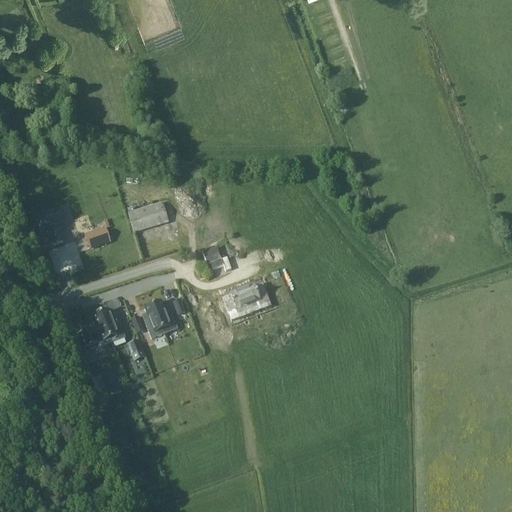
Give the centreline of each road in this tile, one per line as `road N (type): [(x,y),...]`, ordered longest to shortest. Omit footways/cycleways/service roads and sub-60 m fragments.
road 1 (unknown): [(5,301),(163,274),(245,275)]
road 2 (tertiary): [(0,502),(14,419),(0,264)]
